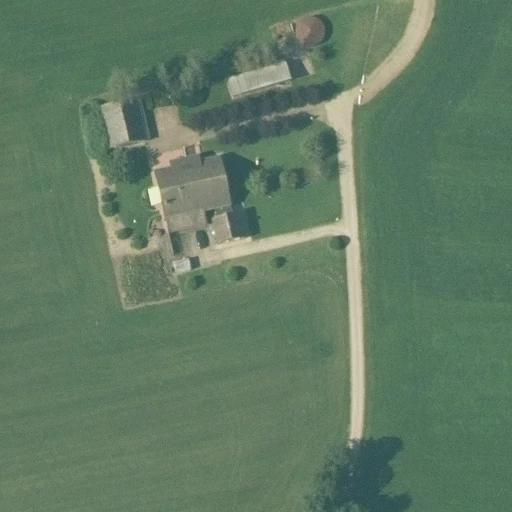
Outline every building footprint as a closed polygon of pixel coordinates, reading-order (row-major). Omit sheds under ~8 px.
[(295,37),(318,43),(323,23),(299,18),(295,37)] [(287,67),(228,84),(233,103),(292,85),(287,67)] [(141,102),(98,112),(108,153),(150,144),(141,102)] [(172,172),(157,176),(170,235),(207,227),(204,215),(217,212),(229,210),(230,209),(220,162),(201,166),(201,163),(171,169),(172,172)] [(220,223),(214,225),(218,247),(246,241),(241,219),(231,221),(229,210),(217,212),(220,223)]
